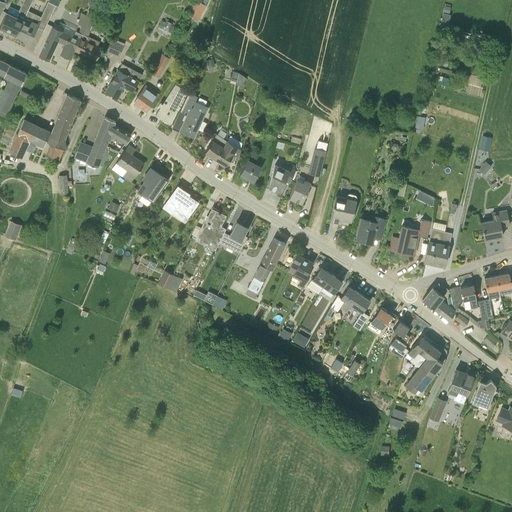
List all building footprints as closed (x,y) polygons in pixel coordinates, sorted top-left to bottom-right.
[(6,12),(4,17),(0,25),(0,26),(16,35),(28,10),(32,0),(23,0),(18,11),(20,12),(17,17),(6,12)] [(30,41),(38,23),(45,26),(57,0),(48,0),(41,16),(28,10),(16,35),(30,41)] [(191,0),(189,0),(188,2),(192,5),(188,13),(197,19),(206,4),(208,0),(194,0),(194,1),(191,0)] [(93,18),(90,28),(96,30),(102,12),(96,10),(94,18),(93,18)] [(447,28),(450,14),(442,12),(439,26),(447,28)] [(78,24),(82,25),(90,28),(93,18),(82,13),(78,24)] [(162,18),(157,28),(171,35),(176,25),(162,18)] [(74,36),(79,38),(86,41),(88,36),(90,28),(82,25),(79,32),(76,31),(74,36)] [(74,49),(79,38),(74,36),(63,30),(53,26),(39,56),(48,60),(58,40),(68,45),(63,56),(70,59),(74,49)] [(74,49),(96,59),(101,47),(98,45),(100,41),(88,36),(86,41),(79,38),(74,49)] [(119,56),(123,47),(124,45),(111,40),(106,51),(119,56)] [(162,53),(150,71),(159,77),(170,58),(169,57),(163,53),(162,53)] [(2,87),(0,91),(0,122),(26,72),(0,59),(0,72),(10,77),(5,87),(2,87)] [(142,74),(122,63),(106,92),(117,98),(124,85),(133,91),(142,74)] [(230,79),(237,82),(239,72),(233,70),(231,76),(231,77),(230,79)] [(239,72),(237,82),(236,83),(242,87),(244,84),(243,83),(246,77),(239,72)] [(155,114),(162,118),(170,124),(185,89),(175,83),(155,114)] [(145,85),(134,101),(147,110),(158,94),(145,85)] [(425,93),(432,95),(434,88),(426,86),(425,93)] [(180,130),(194,137),(209,106),(195,100),(197,96),(190,93),(182,110),(188,112),(186,115),(179,112),(171,129),(179,132),(180,130)] [(53,128),(66,133),(80,99),(68,94),(64,103),(53,128)] [(125,143),(130,134),(114,125),(115,121),(105,116),(92,146),(80,142),(74,157),(98,166),(110,134),(125,143)] [(56,159),(57,159),(58,160),(63,149),(65,149),(64,139),(66,133),(53,128),(51,133),(23,119),(7,150),(22,157),(25,149),(29,140),(36,143),(43,146),(46,142),(49,143),(51,144),(46,155),(48,156),(47,159),(48,161),(53,163),(55,162),(56,159)] [(226,142),(226,140),(216,134),(205,151),(215,158),(226,142)] [(488,151),(491,138),(482,135),(479,149),(488,151)] [(215,158),(226,164),(232,154),(238,158),(240,149),(226,140),(226,142),(215,158)] [(314,147),(308,173),(319,176),(327,142),(318,140),(316,147),(314,147)] [(135,149),(128,144),(115,161),(111,167),(122,175),(130,180),(144,163),(132,154),(135,149)] [(247,158),(240,173),(254,181),(262,166),(247,158)] [(478,168),(484,173),(491,165),(485,160),(478,168)] [(295,170),(294,169),(290,168),(290,167),(289,170),(275,164),(269,186),(280,191),(285,180),(290,182),(295,170)] [(154,201),(168,179),(151,167),(143,179),(145,181),(138,191),(154,201)] [(302,203),(306,194),(311,182),(304,179),(303,181),(297,179),(289,197),(302,203)] [(400,181),(397,194),(403,195),(407,183),(400,181)] [(185,191),(178,186),(164,206),(172,211),(175,206),(187,214),(198,202),(185,192),(185,191)] [(433,204),(437,196),(420,188),(417,196),(433,204)] [(439,191),(440,199),(449,198),(448,190),(439,191)] [(330,220),(339,222),(340,222),(341,218),(351,221),(357,199),(357,198),(355,195),(349,193),(347,194),(345,200),(335,198),(330,220)] [(108,208),(116,212),(119,205),(112,201),(108,208)] [(212,209),(207,220),(206,220),(199,234),(208,239),(205,245),(215,250),(224,233),(218,230),(225,215),(218,212),(212,209)] [(500,224),(509,222),(506,210),(493,212),(495,219),(481,222),(484,239),(502,235),(500,224)] [(361,218),(356,238),(373,242),(375,232),(382,234),(385,219),(376,216),(374,221),(361,218)] [(392,236),(390,247),(396,248),(396,250),(413,254),(418,235),(426,236),(429,221),(421,219),(419,229),(402,225),(399,237),(392,236)] [(15,239),(21,224),(10,220),(4,235),(15,239)] [(239,253),(247,236),(244,234),(248,226),(237,221),(226,241),(237,247),(235,251),(239,253)] [(511,223),(502,226),(504,234),(511,232),(511,223)] [(429,241),(424,261),(444,265),(449,245),(451,233),(432,228),(429,241)] [(72,253),(77,241),(75,241),(76,239),(72,237),(67,251),(72,253)] [(285,242),(274,237),(264,256),(263,258),(275,263),(285,242)] [(105,263),(110,253),(103,249),(98,260),(105,263)] [(292,261),(293,261),(298,264),(299,264),(303,256),(296,253),(292,261)] [(310,261),(310,260),(303,256),(299,264),(298,264),(294,273),(293,275),(301,279),(297,285),(302,288),(309,274),(307,273),(312,264),(308,262),(309,260),(310,261)] [(275,263),(263,258),(247,289),(248,289),(246,294),(255,298),(257,293),(261,295),(268,281),(264,280),(269,269),(272,270),(275,263)] [(312,278),(307,285),(318,293),(323,285),(331,274),(320,266),(313,278),(312,278)] [(158,283),(167,287),(173,274),(165,270),(158,283)] [(511,271),(497,275),(500,294),(511,292),(511,293),(511,271)] [(342,281),(336,277),(331,274),(323,285),(334,293),(342,281)] [(500,294),(497,275),(484,277),(488,298),(481,300),(485,319),(488,318),(493,317),(489,298),(500,296),(500,294)] [(487,326),(485,319),(481,300),(476,301),(473,283),(460,286),(460,285),(449,288),(452,303),(454,307),(459,306),(463,300),(469,299),(470,307),(479,306),(482,320),(476,321),(487,329),(486,326),(487,326)] [(447,289),(440,284),(432,286),(422,299),(442,315),(449,320),(455,313),(438,301),(447,289)] [(337,310),(339,307),(346,311),(351,305),(359,292),(348,285),(340,297),(337,295),(334,300),(331,306),(326,313),(330,315),(334,309),(337,310)] [(208,291),(206,294),(204,299),(212,304),(217,295),(208,291)] [(361,312),(361,313),(362,311),(370,300),(359,292),(351,305),(361,312)] [(217,295),(212,304),(222,308),(226,299),(217,295)] [(396,315),(390,312),(389,313),(380,307),(367,325),(378,332),(387,321),(392,324),(396,315)] [(362,311),(361,313),(361,312),(352,325),(359,329),(368,315),(362,311)] [(468,321),(458,313),(455,317),(465,325),(468,321)] [(501,330),(511,337),(511,320),(509,318),(501,330)] [(390,342),(401,349),(406,342),(404,341),(409,334),(405,332),(409,327),(399,320),(394,327),(398,330),(390,342)] [(268,322),(265,329),(275,334),(278,327),(268,322)] [(287,342),(290,335),(282,331),(278,337),(287,342)] [(293,340),(297,342),(301,334),(297,332),(293,340)] [(497,342),(489,335),(484,340),(492,348),(497,342)] [(414,355),(410,360),(414,364),(418,359),(431,343),(421,336),(408,351),(414,355)] [(418,359),(434,372),(442,362),(436,357),(440,351),(431,343),(418,359)] [(336,358),(330,368),(337,372),(343,362),(336,358)] [(354,359),(346,371),(352,375),(360,363),(354,359)] [(405,385),(406,386),(414,392),(418,387),(421,389),(434,372),(418,359),(414,364),(419,367),(409,380),(405,385)] [(474,376),(467,373),(462,375),(455,372),(447,391),(450,392),(455,394),(454,398),(453,399),(463,403),(467,393),(466,393),(474,376)] [(485,382),(483,382),(479,380),(471,403),(472,403),(472,404),(487,410),(496,385),(490,378),(485,382)] [(438,397),(432,410),(440,413),(446,400),(438,397)] [(511,406),(510,410),(501,407),(497,418),(505,421),(504,425),(511,428),(511,429),(511,431),(511,406)] [(395,407),(393,414),(404,418),(407,410),(395,407)] [(393,415),(389,426),(401,429),(404,419),(393,415)] [(388,455),(389,446),(381,445),(380,454),(388,455)]
